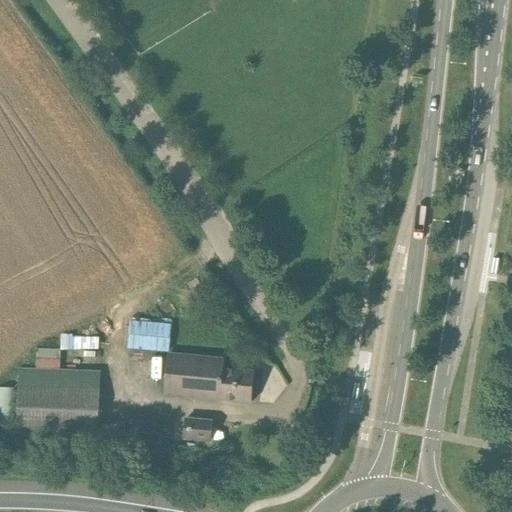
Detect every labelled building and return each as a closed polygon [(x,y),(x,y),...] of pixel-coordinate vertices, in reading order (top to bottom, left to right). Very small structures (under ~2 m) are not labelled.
[(168,351),(170,326),(131,322),(128,347),(168,351)] [(73,333),(73,342),(93,341),(93,332),(73,333)] [(165,395),(252,402),(255,372),(223,369),(224,360),(168,355),(165,395)] [(100,372),(18,369),(16,429),(98,432),(100,372)] [(0,381),(0,409),(15,409),(14,381),(0,381)] [(184,419),(182,438),(210,441),(212,422),(184,419)] [(101,424),(100,434),(124,436),(125,426),(101,424)] [(229,443),(213,442),(212,450),(228,452),(229,443)]
